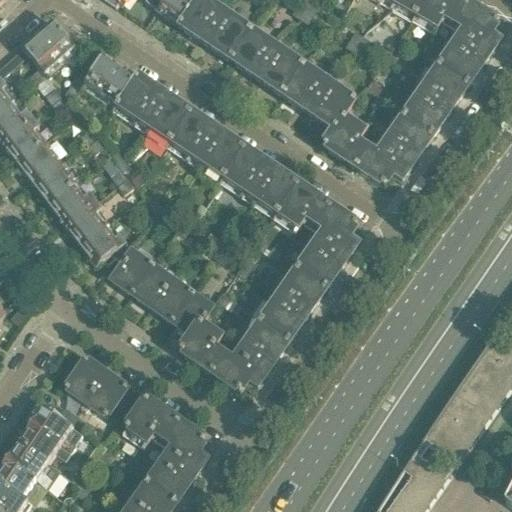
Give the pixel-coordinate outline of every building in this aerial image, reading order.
[(0,0),(0,9),(8,0),(0,0)] [(97,0),(115,12),(123,0),(97,0)] [(178,31),(179,32),(199,1),(199,0),(198,0),(149,0),(146,5),(158,14),(157,16),(179,31),(178,31)] [(380,3),(393,10),(398,0),(375,0),(378,1),(375,6),(377,8),(380,3)] [(395,11),(414,22),(427,0),(398,0),(393,10),(390,15),(392,16),(395,11)] [(451,29),(454,30),(465,10),(464,10),(445,0),(427,0),(414,22),(435,34),(432,39),(434,40),(437,35),(441,28),(449,32),(451,29)] [(180,32),(200,45),(219,15),(223,10),(220,9),(217,13),(199,1),(179,32),(180,32)] [(255,16),(262,21),(271,8),(264,2),(255,16)] [(302,4),(298,11),(311,20),(317,22),(321,16),(316,13),(302,4)] [(463,35),(452,50),(481,72),(497,49),(498,50),(499,47),(498,46),(497,48),(489,43),(497,30),(498,31),(499,29),(498,28),(497,29),(466,11),(465,10),(454,30),(463,35)] [(311,20),(298,11),(293,18),(307,27),(311,20)] [(231,67),(232,67),(256,32),(253,31),(250,35),(232,23),(235,19),(233,17),(230,22),(219,15),(200,45),(232,66),(231,67)] [(50,30),(38,40),(60,65),(74,53),(74,52),(77,49),(73,42),(56,30),(55,30),(50,31),(50,30)] [(233,67),(252,80),(276,46),(256,32),(232,67),(233,67)] [(355,37),(351,44),(365,53),(369,46),(355,37)] [(60,65),(38,40),(22,54),(29,62),(44,80),(60,65)] [(398,46),(405,52),(410,45),(403,40),(398,46)] [(365,53),(351,44),(347,51),(360,60),(365,53)] [(390,56),(371,45),(367,52),(386,63),(390,56)] [(283,102),(284,102),(304,72),(286,60),(289,55),(276,46),(252,80),(284,101),(283,102)] [(451,53),(438,71),(468,93),(468,92),(481,72),(452,50),(448,47),(447,50),(451,53)] [(410,55),(417,60),(422,53),(415,48),(410,55)] [(0,83),(29,62),(22,54),(0,73),(0,83)] [(380,72),(387,77),(396,63),(389,58),(380,72)] [(84,90),(116,111),(136,83),(104,62),(89,84),(81,79),(68,97),(75,102),(84,90)] [(426,89),(417,101),(446,122),(467,93),(468,93),(438,71),(427,87),(423,84),(421,86),(426,89)] [(285,102),(305,115),(325,86),(328,81),(326,80),(322,84),(304,72),(284,102),(285,102)] [(381,74),(377,79),(383,84),(387,79),(381,74)] [(30,81),(37,89),(43,83),(37,76),(30,81)] [(136,126),(147,134),(169,105),(138,84),(136,83),(136,84),(136,83),(116,111),(116,113),(134,125),(131,130),(133,131),(136,126)] [(0,116),(15,106),(5,93),(7,92),(0,84),(0,116)] [(305,115),(336,136),(345,123),(356,107),(347,100),(350,96),(348,94),(345,99),(325,86),(305,115)] [(368,93),(373,97),(377,100),(381,93),(373,87),(368,93)] [(361,99),(368,104),(373,97),(368,93),(366,92),(361,99)] [(50,99),(55,106),(62,102),(57,94),(50,99)] [(416,104),(403,122),(433,143),(433,142),(432,142),(446,122),(417,101),(413,98),(411,100),(416,104)] [(373,108),(380,113),(385,106),(378,101),(373,108)] [(62,102),(55,106),(60,114),(67,109),(62,102)] [(150,135),(169,149),(189,119),(169,105),(147,134),(144,139),(146,140),(150,135)] [(0,147),(1,149),(33,124),(27,116),(24,118),(15,106),(0,116),(0,147)] [(200,177),(204,172),(222,142),(190,120),(189,119),(169,149),(189,162),(186,167),(200,177)] [(391,139),(388,143),(418,163),(431,143),(432,144),(433,143),(403,122),(392,137),(388,134),(386,136),(391,139)] [(356,174),(369,155),(365,152),(368,147),(362,143),(369,132),(367,131),(363,136),(345,123),(336,136),(326,151),(325,150),(323,152),(325,153),(325,152),(356,173),(356,174)] [(8,156),(17,169),(46,147),(36,135),(40,132),(33,124),(1,149),(7,157),(8,156)] [(82,144),(87,151),(94,146),(89,139),(82,144)] [(204,172),(223,185),(243,155),(222,142),(204,172)] [(369,155),(356,174),(357,175),(357,174),(384,192),(385,193),(386,191),(385,191),(393,179),(401,185),(401,186),(402,186),(403,185),(403,184),(418,163),(388,143),(377,160),(369,155)] [(94,146),(87,151),(93,158),(99,153),(94,146)] [(28,182),(33,190),(62,168),(46,147),(17,169),(23,176),(22,176),(27,183),(28,182)] [(253,212),(256,207),(275,177),(244,156),(243,155),(223,185),(241,197),(238,202),(240,203),(244,198),(254,205),(250,210),(253,212)] [(113,162),(122,174),(129,169),(119,157),(113,162)] [(43,203),(49,210),(78,188),(62,168),(33,190),(38,196),(38,197),(43,203)] [(111,181),(117,189),(128,182),(122,174),(111,181)] [(256,207),(276,220),(297,191),(296,191),(275,177),(256,207)] [(128,182),(117,189),(123,198),(135,190),(128,182)] [(58,223),(64,231),(96,206),(90,198),(87,200),(78,188),(49,210),(59,223),(58,223)] [(312,231),(315,234),(329,213),(328,212),(328,213),(297,192),(297,191),(276,220),(296,233),(292,238),(295,240),(298,235),(300,236),(304,231),(310,234),(312,231)] [(157,222),(165,217),(155,203),(147,209),(153,216),(157,222)] [(71,238),(81,251),(109,229),(99,217),(102,215),(96,206),(64,231),(70,239),(71,238)] [(322,238),(311,254),(340,274),(355,252),(356,253),(357,251),(356,250),(355,251),(347,245),(356,233),(357,233),(358,232),(356,231),(356,232),(330,214),(330,213),(329,213),(315,234),(322,238)] [(157,222),(153,216),(144,221),(149,228),(157,222)] [(171,231),(184,241),(189,233),(176,224),(171,231)] [(116,262),(122,266),(129,255),(130,254),(126,249),(120,241),(118,242),(109,229),(81,251),(96,272),(105,267),(108,271),(116,262)] [(255,251),(262,256),(267,248),(260,244),(255,251)] [(219,245),(215,251),(228,261),(232,254),(219,245)] [(228,261),(215,251),(210,258),(223,267),(228,261)] [(309,256),(296,275),(326,295),(340,274),(311,254),(306,251),(305,253),(309,256)] [(132,300),(133,301),(153,271),(132,256),(135,252),(133,252),(131,256),(130,255),(129,255),(122,266),(124,268),(112,285),(111,286),(112,287),(112,286),(132,300)] [(268,259),(275,265),(280,257),(273,252),(268,259)] [(237,277),(244,282),(253,268),(246,263),(237,277)] [(133,300),(154,315),(177,281),(176,280),(173,285),(153,271),(133,301),(133,300)] [(281,296),(274,306),(303,327),(325,296),(326,295),(296,275),(283,294),(278,291),(277,293),(281,296)] [(172,327),(172,328),(192,299),(175,286),(178,281),(177,281),(154,315),(172,327)] [(217,304),(224,309),(228,302),(222,298),(217,304)] [(173,328),(192,340),(212,312),(214,308),(212,306),(210,311),(192,299),(172,328),(173,328)] [(273,308),(260,327),(289,348),(289,347),(303,327),(274,306),(270,303),(268,305),(273,308)] [(229,313),(236,319),(241,311),(234,306),(229,313)] [(439,415),(415,452),(399,476),(380,506),(376,511),(429,511),(451,481),(448,479),(449,479),(431,466),(428,470),(420,465),(428,453),(454,471),(455,470),(457,472),(511,393),(511,310),(501,325),(480,355),(460,385),(439,415)] [(211,379),(212,379),(225,361),(221,358),(224,354),(218,350),(222,344),(202,329),(213,313),(212,312),(192,340),(181,355),(179,357),(181,358),(181,357),(212,378),(211,379)] [(23,315),(19,322),(24,326),(29,319),(23,315)] [(240,346),(245,349),(273,369),(288,349),(289,348),(260,327),(246,347),(241,344),(240,346)] [(225,361),(212,379),(213,380),(240,398),(239,399),(241,400),(242,398),(241,398),(249,386),(257,391),(256,392),(258,393),(259,391),(258,391),(273,369),(245,349),(233,366),(225,361)] [(106,379),(98,374),(86,365),(87,365),(85,364),(84,365),(85,366),(66,393),(66,392),(65,394),(66,394),(79,404),(78,406),(84,410),(85,408),(106,379)] [(106,379),(85,408),(106,423),(126,395),(127,394),(126,393),(110,382),(106,379)] [(160,445),(165,448),(178,429),(177,428),(177,429),(146,407),(146,406),(145,405),(144,407),(145,408),(129,431),(149,445),(145,449),(147,451),(151,445),(157,449),(160,445)] [(56,450),(71,460),(77,451),(75,450),(82,440),(73,434),(43,413),(42,414),(41,414),(36,413),(32,419),(34,424),(36,425),(35,425),(34,425),(30,432),(39,438),(40,436),(48,442),(46,445),(56,451),(56,450)] [(62,421),(75,431),(80,424),(66,414),(62,421)] [(80,424),(75,431),(80,434),(85,427),(80,424)] [(172,453),(160,470),(190,489),(205,468),(206,467),(205,466),(204,467),(196,461),(204,450),(205,450),(207,449),(206,448),(205,448),(179,430),(179,429),(178,429),(165,448),(172,453)] [(19,449),(49,470),(56,460),(66,467),(71,460),(56,450),(56,451),(46,445),(48,442),(40,436),(39,438),(30,432),(27,436),(27,437),(19,449)] [(32,485),(52,499),(57,491),(49,485),(56,474),(49,470),(19,449),(14,449),(8,457),(10,461),(6,467),(15,473),(15,472),(24,477),(22,480),(31,486),(32,485)] [(100,463),(107,468),(113,461),(105,456),(100,463)] [(84,468),(87,470),(92,474),(99,464),(91,458),(84,468)] [(92,474),(87,470),(84,468),(82,466),(77,474),(87,481),(92,474)] [(0,489),(24,505),(31,496),(41,503),(42,501),(49,506),(53,500),(52,499),(32,485),(31,486),(22,480),(24,477),(15,472),(15,473),(6,467),(2,472),(3,473),(2,474),(1,473),(0,472),(0,489)] [(117,474),(124,479),(129,472),(122,467),(117,474)] [(158,473),(146,491),(176,511),(176,510),(175,510),(190,489),(160,470),(155,467),(154,469),(158,473)] [(85,484),(80,491),(87,496),(92,489),(85,484)] [(0,511),(31,511),(32,511),(24,505),(0,489),(0,511)] [(87,496),(80,491),(76,498),(83,502),(87,496)] [(129,504),(124,511),(173,511),(174,511),(175,511),(176,511),(146,491),(134,507),(129,504)]
